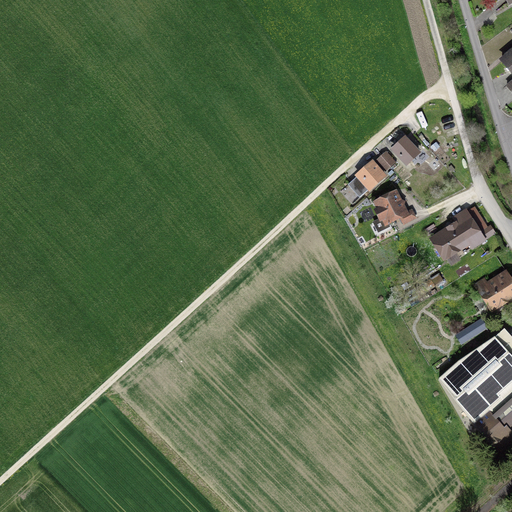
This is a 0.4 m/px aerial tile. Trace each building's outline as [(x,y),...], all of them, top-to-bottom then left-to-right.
[(423,155),(409,139),(395,151),(409,167),(423,155)] [(389,155),(377,164),(359,178),(371,194),(389,180),(386,175),(397,165),(389,155)] [(401,194),(378,204),(388,227),(411,216),(401,194)] [(471,214),(434,233),(447,258),(484,240),(471,214)] [(511,300),(511,283),(509,278),(483,291),(493,310),(511,300)] [(481,319),(456,334),(461,342),(486,327),(481,319)] [(511,424),(511,352),(501,339),(442,381),(474,423),(501,453),(511,443),(511,438),(505,431),(511,424)]
